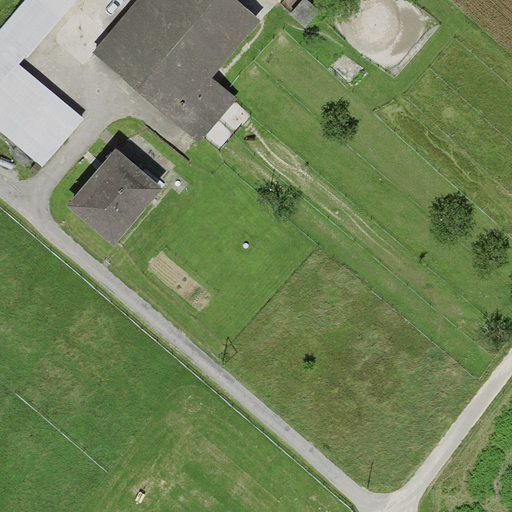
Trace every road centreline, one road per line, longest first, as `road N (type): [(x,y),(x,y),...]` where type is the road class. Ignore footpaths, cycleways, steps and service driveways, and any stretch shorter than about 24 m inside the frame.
road 1 (track): [(383,511),(0,184)]
road 2 (unknown): [(21,202),(86,107),(83,45),(111,0)]
road 3 (unclassified): [(511,368),(402,511)]
